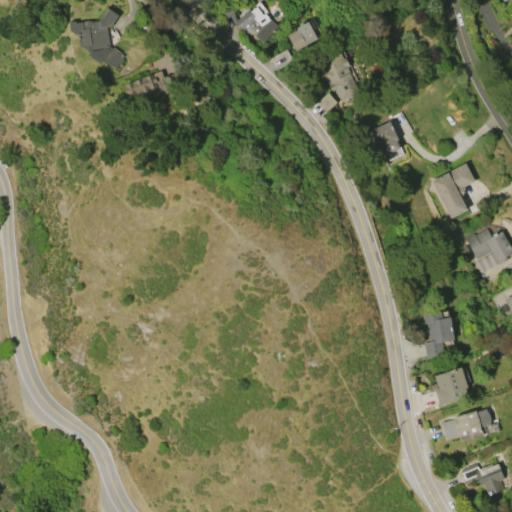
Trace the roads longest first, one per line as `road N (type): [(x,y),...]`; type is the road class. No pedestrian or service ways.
road 1 (tertiary): [(440,511),(407,437),(378,278),(340,173),(293,103),(182,0)]
road 2 (residential): [(130,511),(94,441),(32,379),(15,310),(0,173)]
road 3 (tertiary): [(511,136),(473,71),(450,0)]
